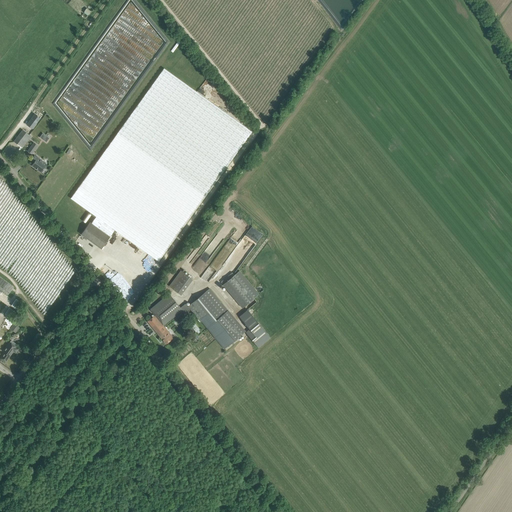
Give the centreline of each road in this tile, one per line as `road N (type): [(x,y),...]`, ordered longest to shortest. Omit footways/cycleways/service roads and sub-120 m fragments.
road 1 (track): [(107,0),(0,147)]
road 2 (unclassified): [(0,413),(97,278)]
road 3 (unclassified): [(97,278),(0,157)]
